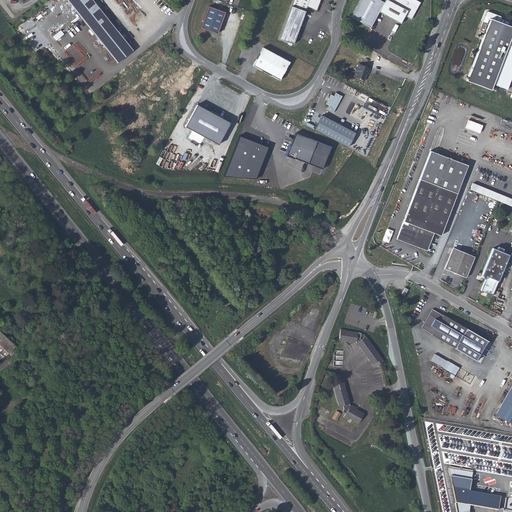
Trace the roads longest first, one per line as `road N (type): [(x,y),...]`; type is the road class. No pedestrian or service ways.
road 1 (trunk): [(0,139),(254,456)]
road 2 (tertiary): [(81,511),(96,470),(126,428),(319,263),(345,254)]
road 3 (trunk): [(214,362),(0,101)]
road 4 (unclassified): [(336,28),(308,91),(277,101),(189,52),(181,33),(190,0)]
road 5 (unclassified): [(371,275),(389,320),(427,511)]
road 6 (tertiary): [(378,192),(456,0)]
road 7 (unclassified): [(371,275),(420,279),(511,334)]
road 8 (trunk): [(311,478),(214,362)]
road 9 (trunk): [(350,262),(302,397)]
